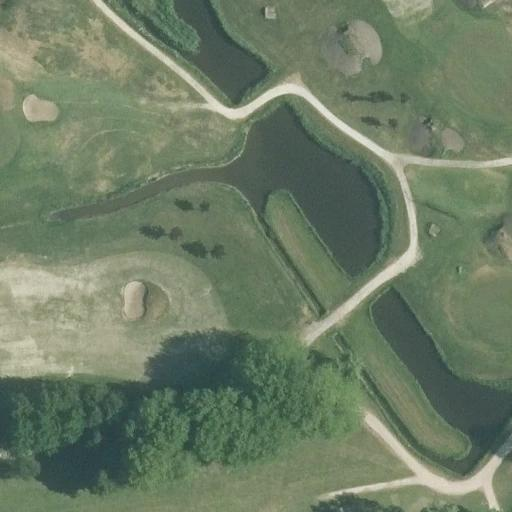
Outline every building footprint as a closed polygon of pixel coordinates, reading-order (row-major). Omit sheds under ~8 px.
[(475,0),(482,8),(493,0),(475,0)] [(275,8),(265,8),(265,20),(275,20),(275,8)] [(344,35),(361,60),(359,67),(360,68),(361,60),(364,58),(372,59),(364,58),(347,33),(349,25),(347,33),(346,33),(344,34),(344,35),(336,34),(344,35)] [(427,126),(428,126),(444,151),(443,151),(441,159),(442,159),(444,152),(447,150),(454,151),(454,150),(447,149),(446,149),(430,124),(431,124),(431,123),(433,116),(432,116),(430,123),(427,125),(420,124),(420,125),(427,126)] [(500,231),(511,249),(511,244),(503,230),(503,229),(505,222),(503,229),(502,229),(500,231),(492,230),(499,232),(500,232),(500,231)] [(440,226),(430,224),(428,236),(438,238),(440,226)] [(468,263),(458,263),(458,274),(468,274),(468,263)]
